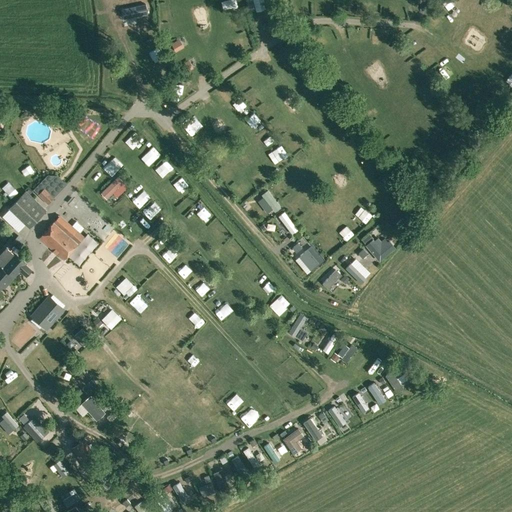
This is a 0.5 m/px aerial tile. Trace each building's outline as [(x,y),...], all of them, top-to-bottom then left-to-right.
[(273,6),(271,0),(245,0),(249,13),(256,11),(256,12),(266,9),(266,8),(273,6)] [(176,52),(184,47),(179,39),(171,44),(176,52)] [(185,73),(193,68),(189,60),(180,65),(185,73)] [(298,111),(303,107),(296,98),(291,103),(298,111)] [(359,132),(364,128),(352,115),(348,118),(359,132)] [(362,138),(374,152),(379,147),(367,134),(362,138)] [(47,205),(66,184),(57,175),(47,175),(33,190),(47,205)] [(118,176),(101,192),(107,199),(124,183),(118,176)] [(29,228),(31,226),(46,210),(26,190),(8,208),(29,228)] [(281,207),(268,190),(261,195),(275,212),(281,207)] [(63,213),(66,205),(61,203),(58,211),(63,213)] [(298,229),(285,212),(279,216),(292,234),(298,229)] [(64,260),(84,237),(60,215),(39,239),(64,260)] [(109,248),(119,257),(131,244),(121,235),(109,248)] [(389,240),(380,248),(373,239),(365,245),(380,262),(396,248),(389,240)] [(322,261),(308,243),(297,252),(311,270),(322,261)] [(14,255),(6,248),(0,254),(0,288),(2,286),(4,287),(17,273),(19,271),(26,277),(32,270),(26,265),(27,263),(15,253),(14,255)] [(362,260),(359,264),(371,276),(375,272),(362,260)] [(351,263),(346,268),(362,283),(367,278),(351,263)] [(151,281),(158,272),(152,268),(146,278),(151,281)] [(336,270),(322,283),(328,290),(342,276),(336,270)] [(121,287),(132,299),(142,289),(130,278),(121,287)] [(46,330),(65,309),(48,295),(30,316),(46,330)] [(115,309),(107,320),(116,328),(125,318),(115,309)] [(300,313),(289,332),(297,337),(308,318),(300,313)] [(308,341),(315,344),(323,327),(316,324),(308,341)] [(118,332),(112,337),(116,342),(122,337),(118,332)] [(323,350),(328,353),(338,336),(333,333),(323,350)] [(345,344),(338,354),(343,358),(351,348),(345,344)] [(357,366),(363,372),(379,356),(373,351),(357,366)] [(101,356),(91,367),(96,372),(106,360),(101,356)] [(405,373),(400,366),(386,376),(397,394),(404,389),(397,378),(405,373)] [(375,382),(368,386),(381,406),(388,401),(375,382)] [(359,393),(353,397),(364,413),(370,409),(359,393)] [(95,395),(85,405),(102,422),(112,413),(95,395)] [(329,410),(340,427),(347,423),(335,406),(329,410)] [(26,424),(39,439),(49,431),(36,416),(26,424)] [(0,422),(0,423),(10,437),(17,432),(6,418),(0,422)] [(311,418),(303,423),(316,441),(323,436),(311,418)] [(241,423),(232,428),(235,433),(244,428),(241,423)] [(283,439),(294,454),(302,449),(297,441),(304,436),(298,428),(283,439)] [(88,473),(101,464),(84,439),(71,448),(88,473)] [(271,442),(264,446),(275,464),(282,460),(271,442)] [(31,458),(39,452),(35,447),(27,453),(31,458)] [(249,448),(244,451),(255,470),(260,467),(249,448)] [(232,461),(242,478),(247,474),(237,457),(232,461)] [(68,472),(59,461),(52,466),(61,478),(68,472)] [(215,474),(224,495),(231,492),(222,471),(215,474)] [(181,482),(174,486),(182,502),(189,498),(181,482)] [(200,487),(203,497),(215,492),(212,483),(200,487)] [(61,499),(66,507),(79,498),(74,491),(61,499)] [(158,491),(153,495),(165,511),(169,511),(172,510),(158,491)] [(136,506),(140,511),(149,511),(141,502),(136,506)]
